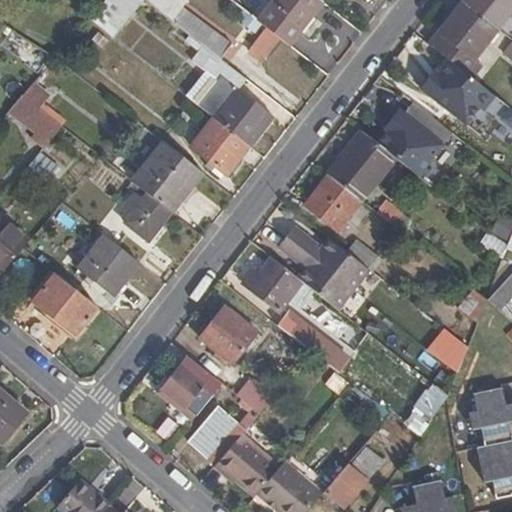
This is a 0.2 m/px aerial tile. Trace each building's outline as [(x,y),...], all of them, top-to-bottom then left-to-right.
[(111,38),(142,0),(106,0),(89,21),(111,38)] [(185,0),(143,0),(203,47),(222,61),(233,47),(184,8),(188,2),(185,0)] [(291,47),(325,4),(320,0),(280,0),(273,9),(270,7),(258,21),(267,28),(283,41),(291,47)] [(511,0),(465,0),(463,3),(498,30),(511,11),(511,0)] [(464,73),(498,30),(463,3),(430,46),(450,62),(464,73)] [(265,63),(283,41),(267,28),(249,50),(265,63)] [(238,91),(247,80),(222,61),(203,47),(191,62),(205,73),(186,97),(213,118),(250,147),(272,117),(238,91)] [(464,73),(450,62),(439,75),(435,80),(431,77),(421,90),(467,126),(480,109),(483,111),(494,97),(486,90),(464,73)] [(439,75),(435,72),(431,77),(435,80),(439,75)] [(50,98),(34,85),(29,91),(24,97),(40,110),(50,98)] [(34,140),(45,149),(63,128),(40,110),(24,97),(12,112),(38,134),(34,140)] [(386,134),(377,146),(394,159),(418,178),(453,134),(412,103),(402,116),(400,114),(395,115),(389,123),(390,129),(386,134)] [(227,177),(250,147),(213,118),(190,148),(227,177)] [(361,202),(394,159),(377,146),(360,133),(327,176),(361,202)] [(172,214),(204,174),(165,143),(134,184),(147,194),(172,214)] [(60,171),(40,155),(29,167),(49,184),(60,171)] [(338,231),(361,202),(327,176),(305,205),(338,231)] [(162,226),(172,214),(147,194),(124,223),(149,242),(153,238),(162,226)] [(386,202),(377,214),(399,232),(409,219),(386,202)] [(503,239),(511,223),(511,221),(499,213),(489,230),(503,239)] [(0,222),(0,270),(4,274),(25,249),(30,243),(2,220),(0,222)] [(162,226),(153,238),(159,242),(168,230),(162,226)] [(306,271),(299,281),(301,283),(337,311),(352,292),(368,272),(346,254),(329,241),(321,252),(293,231),(285,241),(278,250),(306,271)] [(479,242),(503,260),(506,251),(508,248),(494,237),(487,232),(479,242)] [(112,298),(140,263),(105,236),(78,271),(112,298)] [(356,241),(346,254),(368,272),(371,274),(382,261),(356,241)] [(282,308),(301,283),(299,281),(270,258),(258,274),(264,279),(254,292),(280,312),(282,308)] [(264,279),(258,274),(253,270),(242,283),(254,292),(264,279)] [(511,272),(487,300),(508,319),(511,313),(511,272)] [(34,300),(76,334),(98,308),(56,274),(34,300)] [(459,308),(478,322),(485,305),(487,300),(473,290),(459,308)] [(225,307),(200,340),(232,365),(258,332),(225,307)] [(290,314),(282,308),(280,312),(272,322),(279,328),(290,314)] [(290,314),(279,328),(312,354),(329,367),(340,354),(290,314)] [(441,364),(456,372),(468,346),(453,339),(441,364)] [(223,385),(187,357),(161,389),(198,418),(223,385)] [(329,387),(339,396),(350,383),(338,375),(329,387)] [(257,390),(272,401),(279,392),(265,381),(257,390)] [(272,401),(257,390),(250,384),(239,397),(260,414),(272,401)] [(410,407),(428,419),(441,400),(424,388),(410,407)] [(28,414),(0,389),(0,443),(1,444),(28,414)] [(198,418),(161,389),(156,394),(193,423),(198,418)] [(486,449),(478,451),(485,485),(492,482),(498,501),(511,497),(511,432),(510,424),(511,423),(511,405),(507,407),(503,390),(475,397),(478,412),(470,414),(473,432),(482,430),(486,449)] [(245,432),(218,411),(191,444),(216,465),(243,435),(245,432)] [(164,417),(154,433),(165,440),(176,424),(164,417)] [(234,477),(254,496),(256,493),(279,466),(243,435),(216,465),(214,468),(230,483),(234,477)] [(366,446),(327,493),(345,508),(384,461),(366,446)] [(306,511),(321,495),(282,462),(279,466),(256,493),(277,511),(306,511)] [(104,511),(109,506),(80,482),(59,508),(63,511),(104,511)] [(456,511),(453,498),(446,500),(442,484),(413,489),(417,506),(401,509),(401,511),(456,511)]
